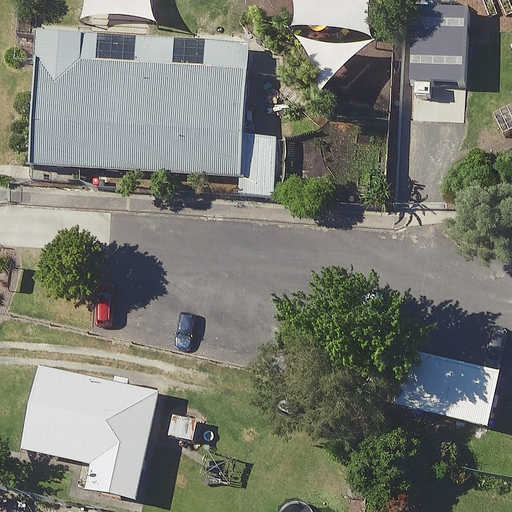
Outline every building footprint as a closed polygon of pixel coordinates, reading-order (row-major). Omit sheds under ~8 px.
[(147,0),(80,0),(80,19),(147,20),(147,0)] [(365,0),(286,0),(284,29),(363,35),(365,0)] [(511,0),(484,0),(511,59),(511,0)] [(242,41),(32,28),(23,166),(235,179),(235,187),(268,189),(271,139),(236,136),(242,41)] [(319,177),(317,141),(285,142),(287,179),(319,177)] [(420,149),(363,147),(361,230),(417,231),(420,149)] [(152,393),(31,369),(15,452),(85,466),(80,492),(131,502),(152,393)] [(470,398),(374,381),(362,451),(458,467),(470,398)]
